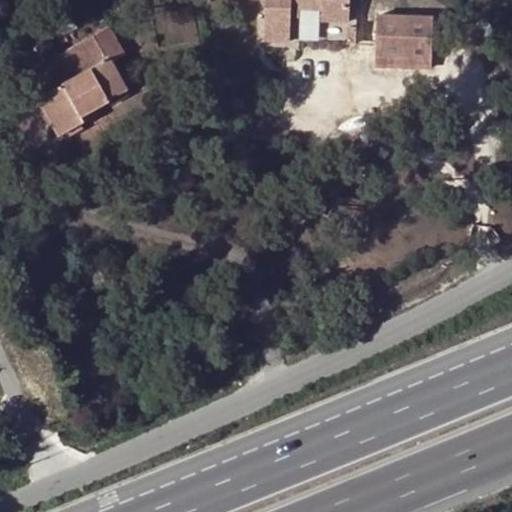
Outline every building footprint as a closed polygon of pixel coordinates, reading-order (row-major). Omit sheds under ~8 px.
[(348,0),(264,0),(263,42),(288,43),(289,10),(320,11),(320,23),(347,23),(348,0)] [(431,18),(375,17),(374,57),(430,58),(431,18)] [(117,43),(110,31),(38,70),(49,93),(38,99),(58,138),(82,125),(78,117),(92,110),(125,92),(110,64),(101,46),(109,42),(112,46),(117,43)] [(124,56),(117,43),(112,46),(109,42),(101,46),(110,64),(124,56)] [(430,58),(374,57),(374,67),(430,68),(430,58)] [(38,70),(25,76),(38,99),(49,93),(38,70)] [(78,117),(82,125),(97,117),(92,110),(78,117)] [(369,132),(349,147),(360,163),(381,148),(369,132)]
